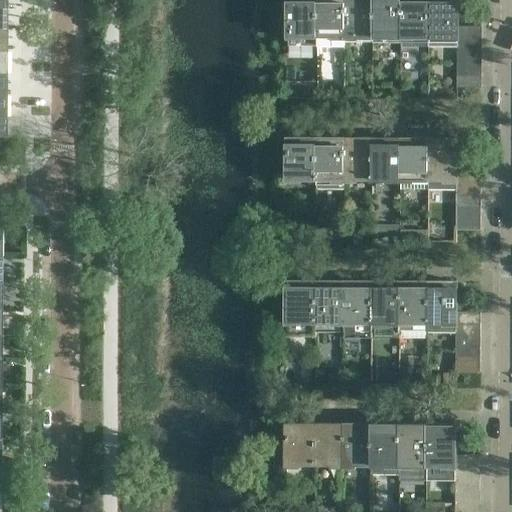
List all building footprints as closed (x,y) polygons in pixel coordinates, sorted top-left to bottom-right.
[(317,36),(317,0),(288,0),(289,36),(317,36)] [(345,40),(345,0),(317,0),(317,36),(317,40),(345,40)] [(373,40),(373,0),(345,0),(345,40),(373,40)] [(401,40),(401,0),(373,0),(373,40),(401,40)] [(429,40),(429,0),(401,0),(401,40),(429,40)] [(458,26),(457,0),(429,0),(429,40),(429,47),(457,47),(458,39),(458,37),(458,26)] [(482,39),(482,26),(458,26),(458,37),(458,39),(482,39)] [(482,51),(482,39),(458,39),(457,47),(457,51),(482,51)] [(482,63),(482,51),(457,51),(457,63),(482,63)] [(482,75),(482,63),(457,63),(457,75),(482,75)] [(482,87),(482,75),(457,75),(457,87),(482,87)] [(317,178),(317,138),(288,138),(288,178),(317,178)] [(345,179),(345,139),(317,138),(317,178),(345,179)] [(373,179),(373,139),(345,139),(345,179),(373,179)] [(401,179),(401,139),(373,139),(373,179),(401,179)] [(429,179),(429,139),(401,139),(401,179),(429,179)] [(457,169),(457,139),(429,139),(429,179),(429,189),(457,189),(457,182),(457,179),(457,169)] [(481,182),(481,169),(457,169),(457,179),(457,182),(481,182)] [(481,194),(481,182),(457,182),(457,189),(457,194),(481,194)] [(481,206),(481,194),(457,194),(457,206),(481,206)] [(481,218),(481,206),(457,206),(457,218),(481,218)] [(481,230),(481,218),(457,218),(457,230),(481,230)] [(316,321),(316,281),(288,281),(287,321),(316,321)] [(344,321),(344,282),(316,281),(316,321),(344,321)] [(372,332),(372,322),(372,282),(344,282),(344,321),(344,332),(372,332)] [(400,322),(400,282),(372,282),(372,322),(400,322)] [(428,322),(428,282),(400,282),(400,322),(428,322)] [(456,312),(457,282),(428,282),(428,322),(428,332),(456,332),(456,324),(456,322),(456,312)] [(481,325),(481,312),(456,312),(456,322),(456,324),(481,325)] [(481,337),(481,325),(456,324),(456,332),(456,336),(481,337)] [(480,349),(481,337),(456,336),(456,348),(480,349)] [(480,361),(480,349),(456,348),(456,360),(480,361)] [(480,373),(480,361),(456,360),(456,373),(480,373)] [(315,464),(315,424),(287,424),(287,464),(315,464)] [(343,464),(343,424),(315,424),(315,464),(343,464)] [(371,464),(371,424),(343,424),(343,464),(371,464)] [(399,464),(399,424),(371,424),(371,464),(399,464)] [(427,465),(427,425),(399,424),(399,464),(427,465)] [(456,465),(456,455),(456,425),(427,425),(427,465),(456,465)] [(480,467),(480,455),(456,455),(456,465),(456,467),(480,467)] [(480,479),(480,467),(456,467),(455,479),(480,479)] [(480,491),(480,479),(455,479),(455,491),(480,491)] [(480,503),(480,491),(455,491),(455,503),(480,503)] [(479,511),(480,503),(455,503),(455,511),(479,511)]
